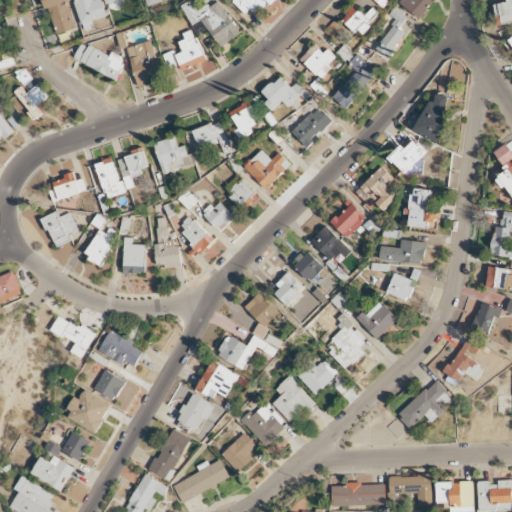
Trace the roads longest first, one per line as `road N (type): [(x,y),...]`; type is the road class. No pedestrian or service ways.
road 1 (residential): [(89,511),(203,301),(366,139),(438,52),(471,29)]
road 2 (residential): [(240,511),(427,343),(444,315),(480,57)]
road 3 (residential): [(317,0),(252,66),(201,96),(25,162),(7,195),(13,244)]
road 4 (residential): [(13,244),(83,297),(137,308),(203,301)]
road 5 (residential): [(304,461),(511,452)]
